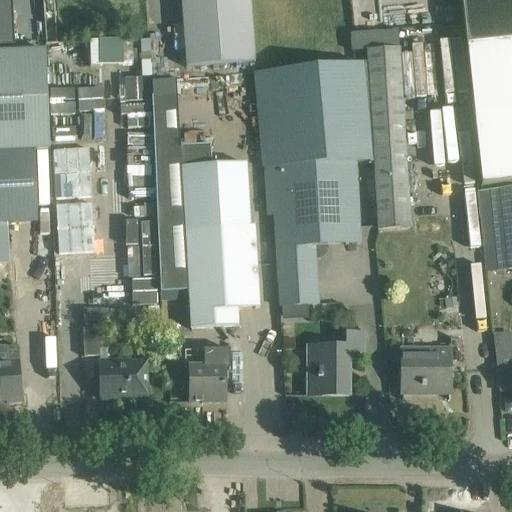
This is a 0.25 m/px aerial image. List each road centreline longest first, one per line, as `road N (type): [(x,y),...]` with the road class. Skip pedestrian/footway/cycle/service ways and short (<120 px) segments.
road 1 (residential): [(511,466),(254,465),(0,476)]
road 2 (unknown): [(493,511),(460,230)]
